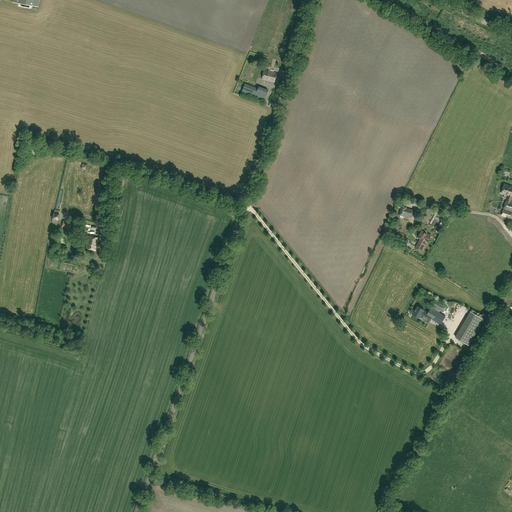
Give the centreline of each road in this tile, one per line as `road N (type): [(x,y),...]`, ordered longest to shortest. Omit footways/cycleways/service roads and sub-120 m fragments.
road 1 (unclassified): [(138,511),(318,0)]
road 2 (track): [(511,288),(445,399)]
road 3 (track): [(511,233),(491,215),(430,203),(416,213),(413,230)]
